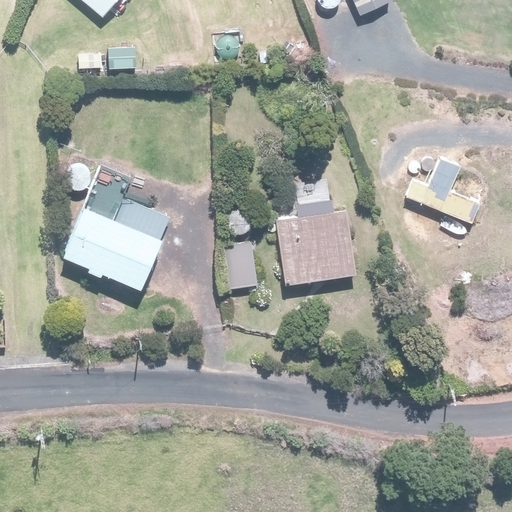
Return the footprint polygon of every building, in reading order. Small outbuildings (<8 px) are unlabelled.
[(81,0),(104,19),(119,0),(81,0)] [(390,0),(353,0),(362,18),(392,4),(390,0)] [(106,165),(63,257),(140,292),(174,219),(125,196),(134,177),(106,165)] [(347,206),(276,218),(288,287),(358,275),(347,206)] [(250,244),(221,249),(227,290),(256,286),(250,244)]
